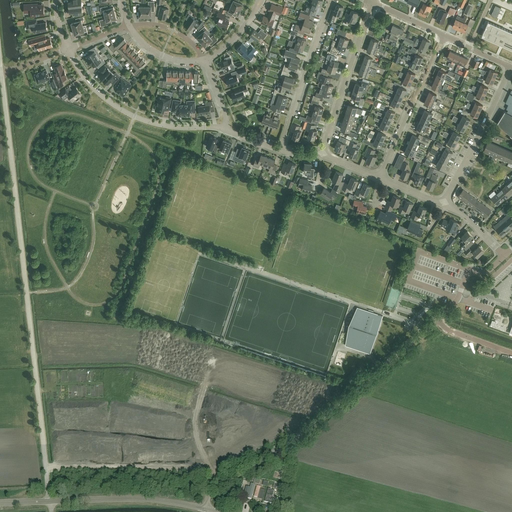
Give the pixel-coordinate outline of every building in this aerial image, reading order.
[(231,6),(240,10),(243,4),(238,2),(238,0),(230,0),(230,2),(232,3),(231,6)] [(145,7),(145,17),(151,17),(151,11),(154,11),(154,1),(148,1),(148,7),(145,7)] [(319,11),(321,5),(312,2),(311,6),(307,4),(304,12),(314,16),(316,10),(319,11)] [(38,5),(38,4),(24,5),(24,13),(31,13),(31,17),(36,16),(36,15),(44,15),(43,5),(38,5)] [(145,17),(145,7),(139,7),(139,4),(136,4),(136,12),(139,11),(139,17),(145,17)] [(278,7),(272,4),(270,8),(269,8),(268,10),(270,11),(268,16),(268,18),(264,16),(263,17),(262,17),(261,21),(261,23),(267,25),(266,26),(271,28),(274,20),(273,20),(276,13),(279,15),(282,7),(278,6),(278,7)] [(331,9),(329,16),(327,21),(333,23),(336,14),(341,16),(342,12),(344,7),(336,4),(334,10),(331,9)] [(421,8),(418,13),(425,16),(428,11),(430,11),(432,7),(430,6),(424,4),(422,8),(421,8)] [(469,15),(473,7),(467,4),(464,13),(469,15)] [(497,18),(501,8),(495,5),(491,15),(497,18)] [(82,6),(69,8),(69,13),(72,13),(73,16),(83,15),(82,6)] [(107,6),(100,8),(101,13),(104,12),(105,16),(115,13),(113,7),(108,9),(107,6)] [(238,15),(240,10),(231,6),(229,11),(226,10),(225,13),(232,16),(233,13),(238,15)] [(166,20),(169,9),(160,7),(159,11),(160,12),(159,13),(158,18),(166,20)] [(438,17),(436,20),(438,21),(438,22),(440,23),(441,22),(442,23),(443,23),(446,17),(447,17),(448,13),(447,13),(447,12),(441,10),(440,9),(437,16),(438,17)] [(356,20),(358,14),(351,10),(350,14),(346,12),(343,21),(348,23),(349,21),(355,24),(357,20),(356,20)] [(463,18),(457,15),(459,12),(456,11),(452,18),(455,19),(452,26),(458,29),(463,18)] [(228,25),(229,24),(230,23),(229,22),(229,21),(229,20),(224,18),(226,15),(218,12),(216,18),(219,19),(217,23),(217,24),(221,26),(221,25),(226,27),(227,24),(228,25)] [(303,23),(311,26),(313,21),(309,19),(310,15),(300,12),(298,19),(304,21),(303,23)] [(115,13),(105,16),(106,19),(99,20),(101,27),(112,24),(111,20),(116,19),(115,13)] [(188,21),(185,26),(186,27),(186,28),(186,29),(187,29),(188,29),(189,29),(190,30),(193,26),(193,27),(195,27),(195,26),(198,28),(204,22),(200,20),(199,21),(196,19),(196,20),(191,17),(188,15),(186,19),(187,20),(188,21)] [(73,29),(83,26),(81,20),(84,20),(83,16),(77,18),(77,21),(71,23),(73,29)] [(463,18),(458,29),(464,32),(467,25),(468,25),(464,23),(467,17),(464,16),(463,18)] [(38,24),(37,20),(38,20),(38,19),(26,21),(27,29),(33,28),(34,33),(42,32),(42,31),(47,30),(46,22),(38,24)] [(475,21),(470,19),(468,25),(467,25),(472,27),(475,21)] [(484,30),(481,36),(499,44),(501,44),(501,43),(503,45),(503,46),(511,49),(511,32),(488,21),(486,25),(484,30)] [(311,26),(303,23),(302,26),(296,24),(294,31),(295,31),(303,34),(305,30),(309,32),(311,26)] [(83,26),(73,29),(75,35),(81,33),(82,36),(88,34),(85,25),(83,26)] [(392,41),(398,27),(393,25),(390,32),(391,33),(388,40),(392,41)] [(200,42),(208,36),(206,33),(208,32),(204,27),(199,31),(201,34),(196,38),(200,42)] [(404,30),(398,27),(392,41),(396,43),(397,39),(396,39),(398,35),(400,37),(400,38),(404,40),(406,34),(402,33),(404,30)] [(267,34),(261,29),(258,32),(254,29),(250,35),(258,42),(261,38),(263,40),(267,34)] [(336,41),(346,45),(348,39),(345,38),(347,32),(338,29),(336,35),(338,35),(336,41)] [(304,45),(306,40),(302,38),(303,34),(295,31),(292,41),(294,42),(304,45)] [(208,36),(200,42),(204,47),(209,43),(211,45),(217,40),(213,35),(210,38),(208,36)] [(44,40),(43,36),(29,40),(31,46),(37,44),(39,50),(52,46),(50,38),(44,40)] [(413,41),(427,47),(430,42),(423,39),(421,42),(417,40),(418,39),(415,37),(413,41)] [(119,52),(128,43),(124,38),(115,47),(112,44),(109,47),(113,52),(116,49),(119,52)] [(413,41),(405,38),(403,42),(413,46),(413,45),(415,46),(416,45),(419,47),(418,49),(425,52),(427,47),(413,41)] [(369,45),(376,47),(378,41),(371,39),(369,45)] [(344,50),(346,45),(336,41),(334,46),(332,46),(330,50),(338,52),(339,48),(344,50)] [(302,51),(304,45),(294,42),(293,45),(291,44),(289,50),(289,51),(297,53),(298,50),(302,51)] [(123,57),(132,48),(128,43),(119,52),(122,55),(123,54),(124,56),(123,56),(123,57)] [(248,48),(247,48),(242,44),(237,50),(239,52),(241,54),(242,54),(249,60),(250,60),(251,60),(252,59),(252,58),(252,57),(254,54),(253,53),(256,49),(251,45),(248,48)] [(379,48),(376,47),(369,45),(366,51),(374,54),(375,51),(378,52),(378,51),(383,53),(384,50),(379,48)] [(89,62),(100,55),(94,47),(89,50),(91,53),(86,57),(88,59),(87,59),(89,62)] [(128,61),(137,52),(132,48),(123,57),(126,59),(127,59),(128,60),(128,61)] [(289,51),(289,50),(286,49),(283,57),(286,58),(289,59),(288,61),(298,65),(300,59),(295,58),(297,53),(289,51)] [(452,61),(456,53),(450,51),(446,58),(452,61)] [(132,66),(141,57),(137,52),(128,61),(130,64),(131,63),(133,65),(132,65),(132,66)] [(327,64),(337,67),(338,61),(335,60),(336,56),(327,53),(326,57),(328,58),(327,64)] [(458,63),(461,56),(456,53),(452,61),(458,63)] [(406,57),(420,63),(422,58),(415,54),(413,58),(407,55),(406,57)] [(100,55),(89,62),(91,65),(92,64),(93,67),(98,63),(100,67),(105,62),(100,55)] [(226,61),(220,63),(222,69),(226,67),(228,72),(234,69),(233,65),(231,59),(231,58),(230,58),(230,56),(225,58),(226,61)] [(378,67),(379,64),(371,62),(372,58),(365,56),(363,62),(370,64),(378,67)] [(458,63),(455,70),(454,72),(456,72),(457,71),(458,71),(460,64),(464,66),(467,59),(461,56),(458,63)] [(141,57),(132,66),(136,70),(134,73),(136,76),(142,71),(139,68),(141,66),(142,66),(144,64),(143,64),(146,61),(141,57)] [(417,69),(420,63),(406,57),(405,60),(409,61),(411,63),(410,66),(417,69)] [(296,70),(298,65),(288,61),(287,64),(284,63),(282,70),(290,73),(291,69),(296,70)] [(490,68),(492,64),(485,61),(482,68),(485,69),(486,67),(490,68)] [(369,68),(370,64),(363,62),(360,68),(368,70),(371,71),(376,73),(377,70),(369,68)] [(58,65),(58,64),(54,65),(55,67),(54,67),(56,71),(57,71),(57,72),(53,74),(58,87),(64,85),(62,80),(66,78),(65,76),(66,76),(64,70),(63,70),(61,64),(58,65)] [(103,80),(112,71),(111,70),(111,68),(107,64),(101,69),(100,70),(102,73),(99,76),(99,77),(101,79),(102,78),(103,80)] [(335,73),(337,67),(327,64),(325,70),(322,69),(321,72),(319,71),(318,74),(331,78),(327,77),(329,71),(335,73)] [(231,85),(236,84),(236,83),(239,82),(238,78),(241,76),(240,74),(247,72),(246,67),(238,70),(239,73),(232,75),(232,76),(226,79),(227,82),(226,82),(227,85),(228,85),(228,86),(231,85)] [(366,77),(368,70),(360,68),(358,74),(366,77)] [(466,77),(469,70),(465,68),(463,72),(458,70),(457,73),(466,77)] [(258,77),(261,74),(256,69),(253,71),(258,77)] [(436,75),(444,79),(450,81),(451,79),(449,78),(449,77),(445,75),(446,73),(439,69),(436,75)] [(481,72),(495,78),(497,72),(490,69),(489,72),(486,71),(482,70),(481,72)] [(43,82),(46,81),(45,80),(50,78),(46,70),(35,75),(38,83),(42,81),(43,82)] [(289,77),(290,73),(282,70),(280,77),(282,78),(281,81),(292,84),(293,78),(289,77)] [(112,71),(103,80),(105,82),(104,82),(106,85),(107,84),(107,85),(111,81),(113,84),(115,82),(120,77),(116,73),(114,73),(112,71)] [(173,84),(173,71),(167,71),(167,74),(166,74),(166,77),(167,77),(166,80),(163,80),(162,87),(166,87),(167,84),(173,84)] [(405,77),(412,80),(415,74),(408,71),(405,77)] [(202,89),(202,85),(198,85),(199,72),(192,72),(192,85),(195,85),(195,89),(202,89)] [(492,84),(495,78),(481,72),(480,74),(484,76),(486,77),(485,81),(492,84)] [(329,84),(331,78),(318,74),(317,78),(318,78),(317,81),(322,82),(320,87),(331,91),(333,85),(329,84)] [(441,84),(444,79),(436,75),(434,81),(441,84)] [(410,86),(412,80),(405,77),(402,83),(410,86)] [(131,85),(121,78),(117,84),(120,86),(116,92),(117,92),(117,93),(119,94),(120,94),(122,95),(125,95),(130,86),(131,85)] [(290,90),(292,84),(281,81),(281,83),(278,83),(277,85),(275,85),(274,89),(275,89),(284,92),(286,88),(290,90)] [(353,90),(361,93),(363,88),(367,89),(368,83),(362,81),(361,85),(355,83),(353,90)] [(438,90),(441,84),(434,81),(431,87),(438,90)] [(238,100),(242,98),(242,97),(245,96),(244,91),(248,90),(246,84),(234,89),(235,92),(231,93),(234,100),(238,99),(238,100)] [(478,90),(485,94),(488,88),(481,85),(478,90)] [(396,92),(404,95),(406,90),(399,86),(396,92)] [(81,94),(76,87),(68,93),(66,89),(59,94),(62,98),(64,99),(66,98),(67,99),(69,98),(72,101),(74,100),(75,100),(77,101),(79,99),(80,97),(79,96),(81,94)] [(329,97),(331,91),(320,87),(318,93),(316,92),(315,96),(313,95),(312,98),(320,100),(320,98),(322,99),(323,95),(329,97)] [(472,87),(471,89),(471,90),(474,92),(477,93),(475,96),(483,100),(485,94),(478,90),(476,89),(472,87)] [(283,96),(284,92),(275,89),(273,95),(277,96),(275,100),(285,103),(287,97),(283,96)] [(360,98),(361,93),(353,90),(351,97),(356,99),(355,103),(356,103),(355,105),(362,108),(363,105),(362,105),(363,99),(360,98)] [(511,90),(506,103),(510,105),(507,113),(504,111),(497,123),(511,135),(510,136),(511,137),(511,90)] [(401,101),(404,95),(396,92),(393,98),(401,101)] [(427,98),(434,101),(436,95),(429,92),(427,98)] [(169,106),(171,98),(166,97),(166,99),(162,98),(162,100),(159,99),(158,103),(157,103),(155,110),(164,113),(165,105),(169,106)] [(318,106),(320,100),(312,98),(310,104),(313,105),(311,110),(321,114),(323,108),(318,106)] [(398,108),(401,101),(393,98),(391,104),(398,108)] [(433,103),(434,101),(427,98),(424,103),(431,107),(433,103)] [(184,115),(184,105),(180,105),(181,101),(173,100),(171,111),(177,112),(177,115),(178,115),(178,116),(180,116),(181,115),(184,115)] [(285,103),(275,100),(274,105),(271,105),(270,109),(280,113),(282,108),(284,109),(285,103)] [(184,105),(184,115),(186,115),(186,116),(188,117),(189,116),(190,116),(190,113),(196,112),(195,101),(187,101),(187,105),(184,105)] [(200,115),(211,113),(210,108),(214,107),(214,106),(212,101),(205,102),(206,106),(198,107),(200,115)] [(376,101),(374,106),(379,108),(384,110),(385,107),(380,105),(381,103),(376,101)] [(473,108),(480,111),(482,105),(475,102),(473,108)] [(345,113),(354,116),(355,113),(361,115),(363,109),(348,105),(347,108),(345,113)] [(236,113),(239,119),(253,114),(251,108),(236,113)] [(477,117),(480,111),(473,108),(470,114),(477,117)] [(385,115),(392,118),(395,112),(387,109),(385,115)] [(321,114),(311,110),(311,111),(310,116),(307,115),(306,119),(313,121),(314,118),(320,119),(321,114)] [(422,116),(429,120),(432,114),(424,110),(422,116)] [(265,125),(269,114),(267,113),(266,116),(264,115),(261,123),(265,125)] [(353,119),(354,116),(345,113),(344,118),(353,121),(357,122),(358,120),(353,119)] [(390,124),(392,118),(385,115),(382,121),(390,124)] [(273,128),(277,117),(275,116),(274,119),(272,118),(269,126),(273,128)] [(422,116),(419,122),(427,125),(429,120),(422,116)] [(460,122),(467,126),(470,120),(463,116),(460,122)] [(351,126),(353,121),(344,118),(342,123),(351,126)] [(387,130),(390,124),(382,121),(379,127),(387,130)] [(416,131),(423,135),(425,132),(427,133),(430,127),(427,125),(419,122),(416,128),(417,128),(416,131)] [(464,131),(467,126),(460,122),(457,127),(464,131)] [(314,139),(317,131),(313,130),(314,125),(308,123),(306,130),(309,131),(307,137),(314,139)] [(349,132),(351,126),(342,123),(340,129),(349,132)] [(303,135),(304,132),(301,131),(298,130),(299,126),(293,125),(291,131),(294,132),(292,137),(298,139),(300,134),(303,135)] [(450,137),(457,141),(460,135),(453,131),(450,137)] [(376,138),(383,141),(386,135),(378,132),(376,138)] [(409,141),(417,144),(420,138),(412,135),(409,141)] [(211,136),(206,146),(209,147),(208,150),(215,153),(217,147),(214,145),(217,138),(213,137),(211,136)] [(454,147),(457,141),(450,137),(447,143),(454,147)] [(348,146),(350,141),(343,138),(341,142),(337,141),(334,149),(341,152),(343,147),(345,148),(347,145),(348,146)] [(380,147),(383,141),(376,138),(373,144),(380,147)] [(356,144),(357,141),(353,139),(352,142),(350,141),(347,149),(350,150),(348,155),(355,158),(359,149),(355,148),(357,144),(356,144)] [(223,140),(219,149),(228,153),(232,143),(223,140)] [(414,150),(417,144),(409,141),(407,147),(414,150)] [(442,154),(449,158),(452,152),(449,151),(450,149),(446,147),(442,145),(443,144),(437,141),(437,142),(435,141),(433,144),(435,145),(440,148),(440,149),(444,151),(442,154)] [(511,162),(511,152),(487,142),(484,150),(511,162)] [(240,153),(236,151),(233,159),(241,162),(243,158),(245,159),(246,158),(247,158),(248,155),(247,154),(249,150),(246,149),(247,148),(243,146),(243,147),(242,147),(240,153)] [(412,156),(414,150),(407,147),(404,153),(412,156)] [(373,164),(376,156),(372,155),(374,151),(368,148),(365,156),(368,157),(366,161),(373,164)] [(265,166),(268,157),(261,154),(259,159),(256,157),(253,166),(258,168),(260,164),(265,166)] [(446,164),(449,158),(442,154),(439,160),(446,164)] [(268,157),(265,166),(269,167),(268,172),(273,174),(277,165),(274,164),(275,160),(268,157)] [(445,166),(446,164),(439,160),(436,166),(443,170),(443,169),(444,170),(445,167),(445,166)] [(296,164),(289,161),(288,164),(285,163),(281,172),(288,174),(289,171),(292,172),(296,164)] [(407,179),(410,172),(405,170),(408,164),(403,162),(400,169),(403,170),(400,176),(407,179)] [(420,185),(423,177),(419,175),(421,171),(418,170),(421,163),(417,162),(412,176),(415,178),(413,182),(420,185)] [(313,177),(314,169),(311,168),(311,164),(305,163),(304,172),(310,173),(309,177),(313,177)] [(432,174),(434,169),(430,167),(427,176),(430,177),(426,187),(432,190),(434,186),(435,186),(437,182),(435,182),(438,176),(432,174)] [(339,193),(341,188),(344,182),(340,180),(343,174),(336,171),(332,180),(336,182),(334,186),(332,189),(339,193)] [(310,192),(312,185),(308,184),(309,181),(300,178),(298,186),(303,187),(302,190),(310,192)] [(354,189),(358,181),(351,178),(348,184),(345,182),(342,189),(348,191),(350,187),(354,189)] [(367,194),(370,186),(364,183),(361,190),(358,188),(355,194),(361,196),(363,193),(367,194)] [(507,196),(511,192),(511,190),(507,185),(502,189),(507,196)] [(330,192),(324,188),(320,194),(329,199),(331,196),(335,198),(338,193),(332,189),(330,192)] [(463,201),(469,194),(463,189),(458,197),(463,201)] [(502,201),(507,196),(502,189),(496,194),(502,201)] [(469,205),(474,198),(469,194),(463,201),(469,205)] [(502,201),(496,194),(491,198),(497,205),(502,201)] [(398,202),(400,198),(393,195),(391,201),(388,200),(384,208),(391,211),(393,206),(397,207),(397,206),(398,207),(400,203),(398,202)] [(469,205),(474,209),(480,202),(474,198),(469,205)] [(365,213),(367,206),(363,205),(363,202),(354,200),(353,207),(357,208),(357,211),(365,213)] [(409,211),(413,203),(406,200),(403,206),(400,205),(398,211),(403,213),(405,209),(409,211)] [(474,209),(480,213),(485,206),(480,202),(474,209)] [(423,217),(426,209),(419,206),(417,211),(414,210),(411,217),(417,220),(419,215),(423,217)] [(486,218),(491,210),(485,206),(480,213),(486,218)] [(505,215),(509,211),(505,206),(501,209),(505,215)] [(396,215),(387,210),(385,213),(381,211),(377,217),(376,220),(380,223),(382,220),(388,223),(390,219),(394,221),(396,215)] [(509,227),(511,224),(511,218),(508,214),(502,219),(504,221),(500,224),(499,222),(494,227),(502,237),(507,232),(506,231),(510,228),(509,227)] [(457,222),(450,219),(449,222),(443,219),(441,225),(446,228),(452,231),(452,233),(454,235),(458,226),(455,225),(457,222)] [(420,236),(421,233),(423,230),(419,228),(420,225),(412,221),(409,228),(410,229),(410,230),(412,231),(412,233),(420,236)] [(466,250),(473,243),(470,239),(473,236),(467,231),(461,237),(466,242),(462,246),(466,250)] [(450,247),(456,239),(452,237),(447,244),(448,245),(450,246),(450,247)] [(480,247),(479,246),(472,252),(477,257),(484,251),(482,248),(482,247),(481,246),(480,247)] [(419,292),(420,287),(407,283),(405,288),(419,292)] [(392,291),(389,300),(403,305),(405,301),(416,304),(418,297),(410,294),(409,297),(392,291)] [(396,316),(412,320),(414,313),(404,312),(404,311),(402,311),(403,306),(398,305),(396,316)] [(370,353),(382,315),(377,314),(358,308),(346,345),(370,353)] [(245,497),(251,499),(254,486),(248,485),(245,497)] [(254,500),(261,501),(264,488),(258,486),(254,500)] [(271,504),(275,490),(268,489),(264,502),(271,504)]
